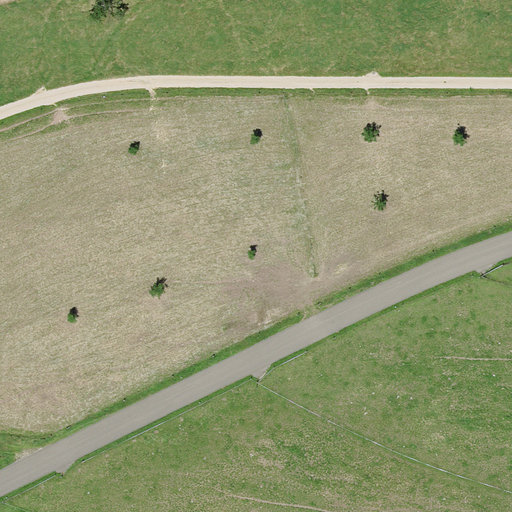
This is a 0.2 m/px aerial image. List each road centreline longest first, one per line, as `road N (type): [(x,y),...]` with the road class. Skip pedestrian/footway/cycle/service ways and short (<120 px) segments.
road 1 (tertiary): [(511,232),(416,266),(0,470)]
road 2 (track): [(511,82),(112,82),(0,113)]
